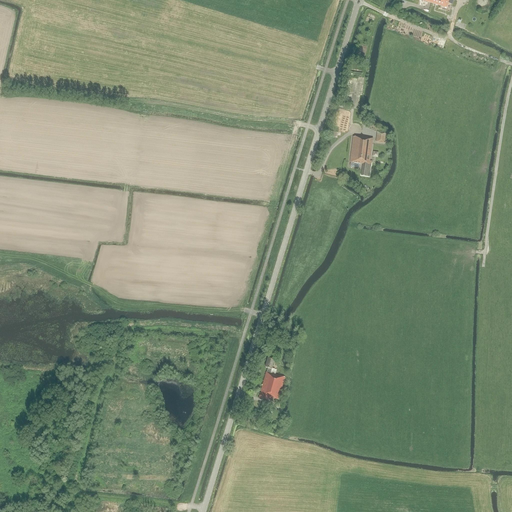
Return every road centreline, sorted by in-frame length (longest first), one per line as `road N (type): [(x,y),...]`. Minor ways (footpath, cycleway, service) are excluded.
road 1 (secondary): [(204,507),(359,0)]
road 2 (track): [(511,80),(483,266)]
